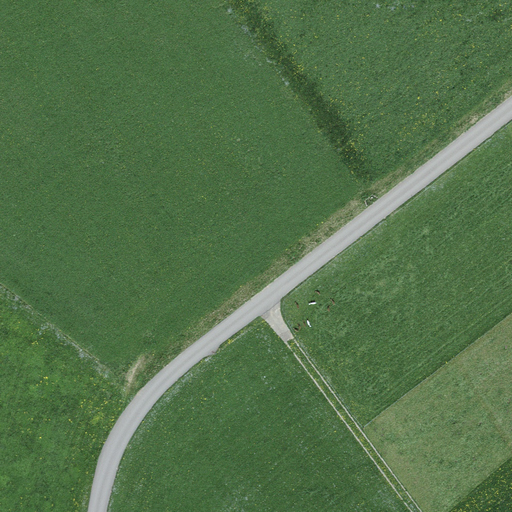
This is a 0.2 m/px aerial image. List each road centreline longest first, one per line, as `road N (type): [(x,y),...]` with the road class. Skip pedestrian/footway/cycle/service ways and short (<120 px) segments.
road 1 (unclassified): [(511,103),(160,382),(116,439),(96,511)]
road 2 (track): [(260,301),(416,511)]
